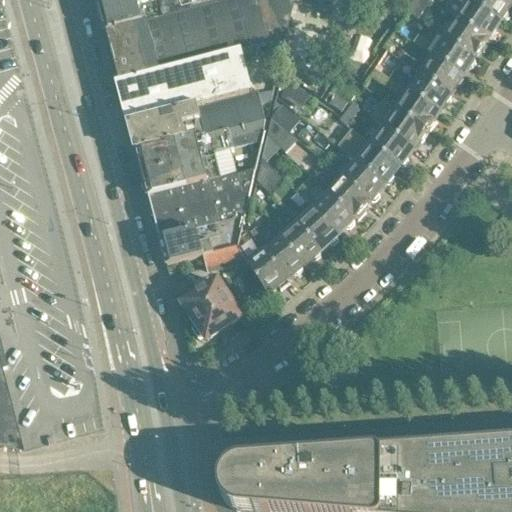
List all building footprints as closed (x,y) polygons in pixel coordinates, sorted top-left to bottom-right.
[(128,0),(100,8),(107,35),(240,0),(128,0)] [(243,53),(269,46),(256,0),(240,0),(107,35),(120,85),(243,53)] [(418,21),(430,3),(425,0),(416,0),(407,14),(418,21)] [(500,24),(469,3),(464,0),(455,0),(446,14),(457,21),(489,42),(489,41),(493,40),(496,35),(495,32),(500,24)] [(511,5),(504,0),(464,0),(469,3),(500,24),(501,22),(505,22),(508,17),(508,13),(511,6),(511,5)] [(489,42),(457,21),(444,39),(476,60),(481,52),(484,54),(490,45),(488,43),(489,42)] [(429,45),(416,36),(410,43),(424,52),(429,45)] [(476,60),(444,39),(432,57),(464,78),(469,71),(472,70),(476,65),(475,61),(476,60)] [(252,89),(243,53),(120,85),(131,127),(258,94),(257,88),(252,89)] [(412,70),(417,63),(407,56),(402,63),(412,70)] [(464,78),(432,57),(420,75),(452,97),(458,89),(460,89),(464,84),(463,79),(464,78)] [(407,94),(408,93),(400,88),(399,89),(388,82),(389,81),(375,72),(370,79),(403,101),(395,112),(429,135),(437,124),(434,123),(440,115),(407,94)] [(405,81),(395,74),(389,81),(388,82),(399,89),(400,88),(405,81)] [(452,97),(420,75),(408,93),(407,94),(440,115),(445,107),(448,107),(452,102),(451,98),(452,97)] [(289,93),(267,118),(287,137),(310,112),(289,93)] [(139,156),(265,123),(258,94),(131,127),(139,156)] [(429,135),(395,112),(385,105),(373,122),(383,129),(415,151),(419,144),(422,146),(429,135)] [(348,128),(360,112),(353,106),(340,123),(348,128)] [(216,183),(215,182),(211,165),(201,167),(198,160),(234,151),(232,142),(248,138),(248,139),(264,135),(266,125),(265,123),(139,156),(150,200),(216,183)] [(415,151),(383,129),(370,146),(369,147),(400,171),(402,169),(405,169),(409,164),(408,160),(415,151)] [(369,147),(370,146),(352,132),(352,133),(347,139),(339,150),(356,164),(386,188),(386,187),(391,186),(395,181),(394,178),(400,171),(369,147)] [(268,139),(264,163),(273,173),(289,159),(268,139)] [(264,163),(257,185),(263,192),(277,177),(264,163)] [(386,188),(356,164),(341,180),(370,205),(372,203),(376,203),(380,199),(379,195),(386,188)] [(244,222),(254,179),(255,173),(254,172),(215,182),(216,183),(150,200),(161,244),(244,222)] [(370,205),(341,180),(329,194),(327,196),(355,223),(357,221),(359,222),(366,214),(364,212),(370,205)] [(312,198),(304,189),(298,195),(305,203),(312,198)] [(355,223),(327,196),(312,211),(339,238),(346,231),(350,231),(355,227),(354,223),(355,223)] [(339,238),(312,211),(304,218),(296,225),(322,254),(330,247),(334,247),(339,243),(338,239),(339,238)] [(284,230),(276,220),(271,227),(277,235),(284,230)] [(244,222),(161,244),(168,269),(205,259),(237,251),(242,227),(244,222)] [(322,254),(296,225),(279,239),(304,270),(313,263),(317,263),(321,259),(321,255),(322,254)] [(287,282),(250,237),(242,227),(237,251),(246,267),(267,298),(278,289),(280,292),(290,285),(287,282)] [(304,270),(279,239),(269,248),(256,232),(250,237),(287,282),(294,277),(299,277),(304,274),(303,270),(304,270)] [(246,267),(237,251),(205,259),(209,275),(246,267)] [(242,320),(219,285),(199,297),(194,288),(176,300),(179,311),(185,307),(198,327),(195,329),(194,333),(199,341),(204,342),(206,340),(208,342),(242,320)] [(20,452),(0,375),(0,446),(15,451),(19,452),(20,452)] [(511,511),(511,444),(296,460),(274,462),(269,462),(267,462),(263,463),(263,462),(244,464),(241,464),(239,465),(238,464),(235,465),(234,466),(232,467),(231,467),(229,469),(228,470),(226,472),(224,475),(223,475),(222,478),(222,479),(221,481),(221,482),(220,485),(220,486),(221,486),(220,487),(220,489),(220,492),(221,492),(220,492),(220,493),(221,496),(221,497),(222,500),(223,503),(224,503),(226,506),(228,509),(229,509),(231,511),(232,511),(511,511)]
